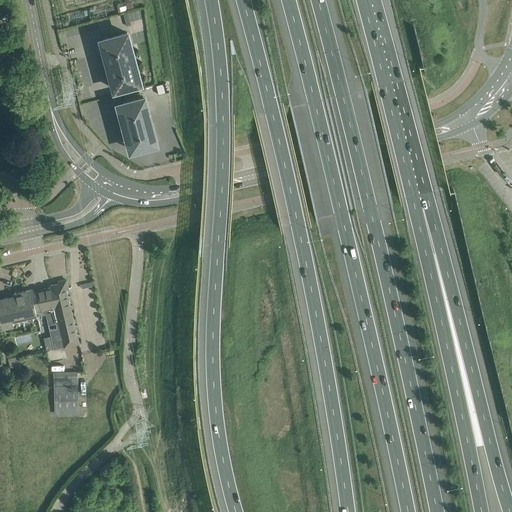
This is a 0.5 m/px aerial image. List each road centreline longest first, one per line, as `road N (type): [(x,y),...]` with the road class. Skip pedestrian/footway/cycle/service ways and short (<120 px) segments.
road 1 (motorway): [(287,0),(408,511)]
road 2 (motorway): [(436,511),(318,0)]
road 3 (motorway): [(242,0),(297,225),(346,511)]
road 4 (motorway): [(210,0),(223,122),(212,386),(235,511)]
road 5 (secondary): [(111,195),(164,203),(441,136),(489,115),(511,92)]
road 6 (secondary): [(501,70),(478,98),(439,123),(181,188),(114,180)]
road 7 (motorway): [(509,511),(418,197)]
road 8 (motorway): [(482,511),(418,197)]
road 9 (motorway): [(418,197),(367,0)]
